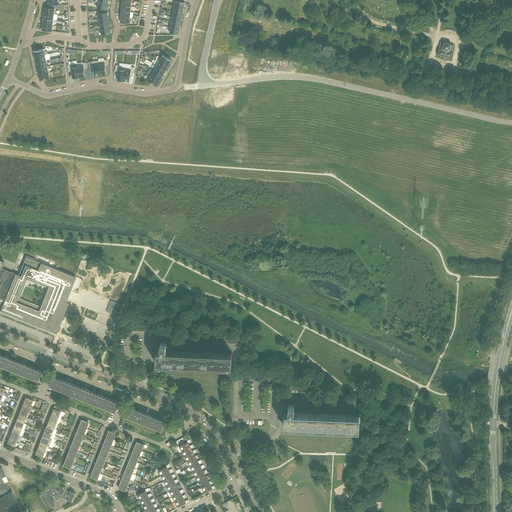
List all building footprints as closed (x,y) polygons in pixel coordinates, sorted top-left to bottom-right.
[(349,37),(344,40),(349,49),(354,46),(349,37)] [(442,58),(441,59),(446,60),(446,59),(448,60),(449,57),(452,58),(453,51),(454,45),(450,44),(450,41),(445,40),(445,43),(440,42),(439,48),(437,55),(440,55),(439,58),(442,58)] [(39,49),(34,50),(35,57),(45,55),(44,48),(39,49)] [(163,54),(159,60),(168,65),(171,59),(167,57),(163,54)] [(104,61),(98,62),(100,75),(106,74),(105,66),(108,65),(107,59),(104,60),(104,61)] [(92,61),(89,62),(90,68),(93,67),(94,76),(100,75),(98,62),(98,60),(92,61)] [(159,60),(157,65),(165,70),(168,65),(159,60)] [(83,65),(77,66),(79,77),(85,76),(84,69),(87,68),(86,62),(83,63),(83,65)] [(71,64),(68,65),(69,71),(72,71),(73,78),(79,77),(77,66),(77,64),(71,64)] [(116,65),(115,71),(118,71),(117,80),(123,81),(125,69),(119,69),(119,65),(116,65)] [(157,65),(154,70),(162,75),(165,70),(157,65)] [(47,66),(37,68),(39,74),(48,72),(50,72),(48,66),(47,66)] [(123,81),(129,82),(131,73),(134,73),(135,67),(131,67),(131,68),(125,67),(125,69),(123,81)] [(154,70),(151,76),(159,81),(162,75),(154,70)] [(48,72),(39,74),(40,80),(45,79),(50,78),(48,72)] [(149,75),(147,79),(148,80),(148,81),(150,83),(156,86),(159,81),(151,76),(149,75)] [(27,256),(19,275),(1,268),(4,261),(0,259),(0,310),(56,333),(68,303),(66,301),(76,277),(36,261),(36,259),(35,259),(27,256)] [(106,311),(111,313),(115,302),(110,300),(106,311)] [(156,363),(231,367),(232,353),(166,350),(167,342),(163,342),(163,340),(158,340),(158,343),(161,343),(160,350),(157,350),(156,363)] [(24,364),(7,357),(3,367),(20,373),(24,364)] [(40,371),(37,369),(24,364),(20,373),(37,380),(40,371)] [(53,375),(49,385),(66,392),(69,382),(53,375)] [(86,389),(78,386),(69,382),(66,392),(82,398),(86,389)] [(281,384),(281,394),(289,394),(289,384),(281,384)] [(103,396),(89,390),(86,389),(82,398),(99,405),(103,396)] [(119,402),(110,398),(103,396),(99,405),(116,412),(119,402)] [(25,397),(23,403),(30,406),(33,400),(25,397)] [(359,415),(294,412),(294,404),(291,404),(291,403),(286,402),(285,405),(288,405),(288,412),(285,412),(284,426),(359,429),(359,415)] [(23,403),(21,408),(28,411),(30,406),(23,403)] [(148,414),(132,407),(131,407),(128,416),(144,423),(148,414)] [(21,408),(18,414),(26,417),(28,411),(21,408)] [(53,408),(51,414),(58,417),(60,411),(53,408)] [(18,414),(16,420),(23,423),(26,417),(18,414)] [(51,414),(49,420),(56,423),(58,417),(51,414)] [(165,420),(164,420),(148,414),(144,423),(161,430),(161,429),(163,426),(164,423),(165,421),(165,420)] [(81,419),(79,425),(86,428),(88,422),(81,419)] [(16,420),(14,426),(21,429),(23,423),(16,420)] [(49,420),(46,425),(53,428),(56,423),(49,420)] [(46,425),(44,431),(51,434),(53,428),(46,425)] [(79,425),(76,431),(84,434),(86,428),(79,425)] [(14,426),(11,431),(19,434),(21,429),(14,426)] [(109,430),(106,436),(114,439),(116,433),(109,430)] [(11,431),(9,437),(16,440),(19,434),(11,431)] [(44,431),(42,437),(49,440),(51,434),(44,431)] [(76,431),(74,436),(81,439),(84,434),(76,431)] [(74,436),(72,442),(79,445),(81,439),(74,436)] [(106,436),(104,442),(111,445),(114,439),(106,436)] [(7,443),(14,446),(16,440),(9,437),(7,443)] [(50,443),(48,442),(49,440),(42,437),(39,442),(47,445),(48,446),(50,443)] [(188,443),(191,441),(190,439),(187,441),(185,443),(182,444),(179,446),(182,451),(190,447),(190,446),(188,443)] [(137,441),(134,447),(142,450),(144,444),(137,441)] [(39,442),(37,448),(44,451),(47,445),(39,442)] [(72,442),(69,448),(77,451),(79,445),(72,442)] [(104,442),(102,448),(109,451),(111,445),(104,442)] [(191,448),(194,446),(193,444),(190,446),(190,447),(182,451),(185,456),(193,452),(192,451),(191,448)] [(134,447),(132,453),(139,456),(142,450),(134,447)] [(35,454),(42,457),(44,451),(37,448),(35,454)] [(69,448),(67,454),(74,456),(77,451),(69,448)] [(102,448),(100,453),(107,456),(109,451),(102,448)] [(195,449),(192,451),(193,452),(185,456),(188,461),(196,457),(195,456),(194,453),(197,451),(195,449)] [(100,453),(97,459),(105,462),(107,456),(100,453)] [(132,453),(130,459),(137,462),(139,456),(132,453)] [(67,454),(65,459),(72,462),(74,456),(67,454)] [(198,454),(195,456),(196,457),(188,461),(190,466),(198,462),(198,461),(196,458),(199,456),(198,454)] [(62,465),(70,468),(72,462),(65,459),(62,465)] [(97,459),(95,465),(102,468),(105,462),(97,459)] [(130,459),(127,464),(135,467),(137,462),(130,459)] [(201,459),(198,461),(198,462),(190,466),(193,471),(201,467),(201,466),(199,463),(202,462),(201,459)] [(169,471),(169,470),(167,467),(170,466),(169,463),(166,465),(166,466),(158,470),(161,476),(169,471)] [(127,464),(125,470),(132,473),(135,467),(127,464)] [(204,464),(201,466),(201,467),(193,471),(196,476),(204,472),(203,471),(202,468),(205,467),(204,464)] [(95,465),(93,470),(100,473),(102,468),(95,465)] [(0,511),(14,511),(21,508),(12,490),(10,491),(7,483),(5,483),(2,477),(4,473),(2,468),(0,467),(0,511)] [(172,476),(171,475),(170,472),(173,471),(172,468),(169,470),(169,471),(161,476),(164,481),(172,476)] [(90,476),(98,479),(100,473),(93,470),(90,476)] [(125,470),(123,476),(130,479),(132,473),(125,470)] [(205,474),(208,472),(206,470),(203,471),(204,472),(196,476),(198,482),(207,477),(206,476),(205,474)] [(175,481),(174,480),(173,478),(176,476),(174,474),(171,475),(172,476),(164,481),(167,486),(175,481)] [(209,475),(206,476),(207,477),(198,482),(201,487),(209,482),(209,481),(207,479),(210,477),(209,475)] [(123,476),(121,482),(128,484),(130,479),(123,476)] [(177,479),(174,480),(175,481),(167,486),(169,491),(177,486),(177,485),(175,483),(179,481),(177,479)] [(45,489),(38,492),(47,509),(56,504),(54,501),(60,497),(71,501),(72,502),(76,493),(74,493),(69,491),(65,490),(65,488),(62,487),(63,486),(61,485),(61,487),(51,484),(52,482),(47,480),(44,487),(45,489)] [(212,480),(209,481),(209,482),(201,487),(204,492),(212,488),(213,489),(216,487),(215,485),(212,487),(210,484),(213,482),(212,480)] [(126,490),(128,491),(129,487),(127,486),(128,484),(121,482),(118,488),(126,490)] [(180,491),(178,488),(181,486),(180,484),(177,485),(177,486),(169,491),(172,496),(180,491)] [(145,489),(145,490),(137,495),(140,500),(148,496),(148,495),(146,492),(149,490),(148,488),(145,489)] [(183,489),(180,491),(172,496),(175,501),(183,496),(182,496),(181,493),(184,491),(183,489)] [(151,493),(148,495),(148,496),(140,500),(143,505),(151,501),(150,500),(149,497),(152,495),(151,493)] [(178,506),(185,502),(186,503),(189,501),(188,499),(185,501),(184,498),(187,496),(185,494),(182,496),(183,496),(175,501),(178,506)] [(154,498),(150,500),(151,501),(143,505),(146,510),(154,506),(153,505),(152,502),(155,500),(154,498)] [(226,502),(229,509),(233,507),(232,505),(235,503),(232,498),(226,502)] [(154,507),(158,505),(156,503),(153,505),(154,506),(146,510),(146,511),(153,511),(156,511),(156,510),(154,507)] [(236,511),(239,511),(235,503),(232,505),(233,507),(229,509),(230,511),(236,511)]
